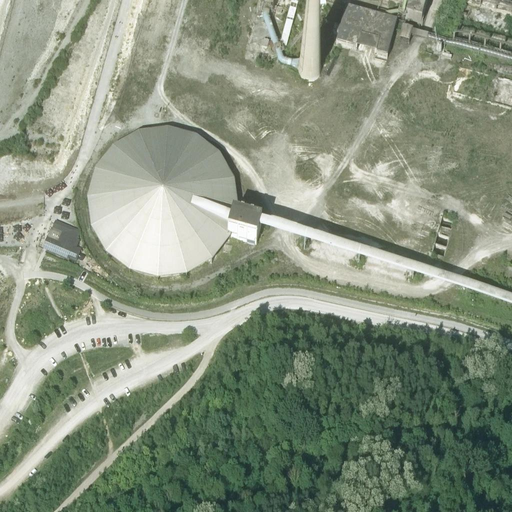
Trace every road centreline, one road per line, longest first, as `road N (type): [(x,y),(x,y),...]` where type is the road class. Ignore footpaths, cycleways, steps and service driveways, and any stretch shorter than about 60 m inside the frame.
road 1 (track): [(24,275),(87,138),(124,0)]
road 2 (track): [(56,511),(196,376),(233,305)]
